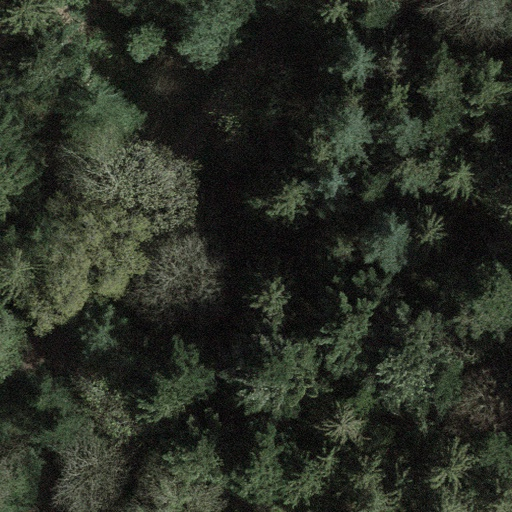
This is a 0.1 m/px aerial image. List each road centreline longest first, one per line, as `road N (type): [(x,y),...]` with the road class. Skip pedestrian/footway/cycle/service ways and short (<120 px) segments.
road 1 (track): [(280,511),(193,306),(183,63)]
road 2 (track): [(214,0),(183,63),(0,314)]
